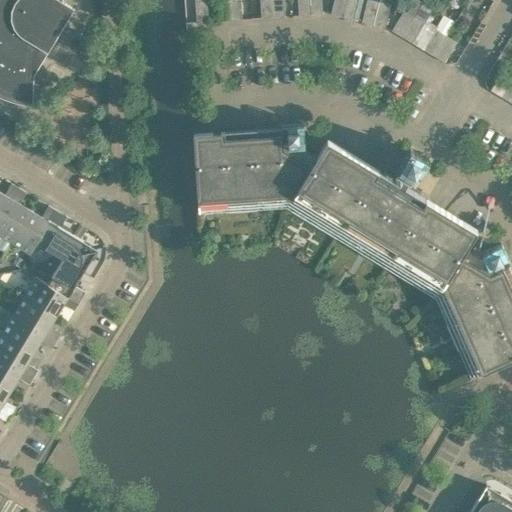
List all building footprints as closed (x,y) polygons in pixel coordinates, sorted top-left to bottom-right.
[(0,0),(0,96),(14,102),(30,104),(33,105),(34,76),(75,8),(63,0),(62,0),(0,0)] [(207,0),(195,0),(197,22),(209,21),(207,0)] [(217,0),(219,21),(231,20),(229,0),(217,0)] [(243,19),(241,0),(229,0),(231,20),(243,19)] [(260,0),(262,18),(274,17),(272,0),(260,0)] [(286,16),(284,0),(272,0),(274,17),(286,16)] [(298,0),(299,15),(311,14),(310,0),(298,0)] [(323,13),(322,0),(310,0),(311,14),(323,13)] [(334,0),(331,14),(343,17),(346,0),(334,0)] [(354,20),(359,0),(346,0),(343,17),(354,20)] [(374,0),(367,0),(362,22),(374,25),(380,1),(374,0)] [(386,27),(391,4),(380,1),(374,25),(386,27)] [(405,10),(392,30),(402,36),(415,16),(405,10)] [(413,43),(425,22),(415,16),(402,36),(413,43)] [(444,16),(437,29),(447,35),(455,22),(444,16)] [(435,56),(447,35),(437,29),(424,50),(435,56)] [(445,62),(457,41),(447,35),(435,56),(445,62)] [(79,71),(84,62),(72,55),(67,64),(79,71)] [(511,74),(503,69),(491,90),(501,96),(511,78),(511,74)] [(511,102),(511,101),(511,78),(501,96),(511,102)] [(282,124),(282,127),(194,132),(199,212),(287,207),(436,297),(471,377),(511,359),(511,270),(509,264),(511,264),(502,243),(482,252),(485,258),(474,252),(467,247),(475,234),(425,204),(428,199),(419,193),(406,185),(409,180),(416,184),(430,160),(411,149),(396,172),(403,176),(400,181),(387,173),(378,168),(375,174),(325,143),(317,156),(308,151),(299,146),(299,145),(306,145),(304,123),(282,124)] [(12,182),(5,194),(0,190),(0,218),(19,187),(12,182)] [(20,203),(27,191),(19,187),(0,218),(0,234),(12,241),(31,209),(20,203)] [(12,241),(31,253),(37,242),(37,241),(56,209),(49,205),(42,216),(31,209),(12,241)] [(37,241),(37,242),(63,257),(86,251),(83,240),(61,226),(67,216),(56,209),(37,241)] [(63,257),(48,282),(47,283),(79,302),(86,291),(76,285),(89,263),(86,251),(63,257)] [(64,303),(75,310),(79,302),(47,283),(48,282),(36,276),(25,295),(57,314),(64,303)] [(62,332),(50,325),(57,314),(25,295),(14,313),(57,339),(62,332)] [(41,340),(52,347),(57,339),(14,313),(2,332),(35,351),(41,340)] [(35,351),(2,332),(0,330),(0,355),(35,376),(39,369),(28,362),(35,351)] [(19,377),(30,384),(35,376),(0,355),(0,380),(12,388),(19,377)] [(17,406),(5,399),(12,388),(0,380),(0,405),(12,413),(17,406)] [(0,416),(8,421),(12,413),(0,405),(0,416)] [(493,511),(487,484),(469,511),(493,511)] [(493,511),(511,511),(511,499),(487,484),(493,511)]
